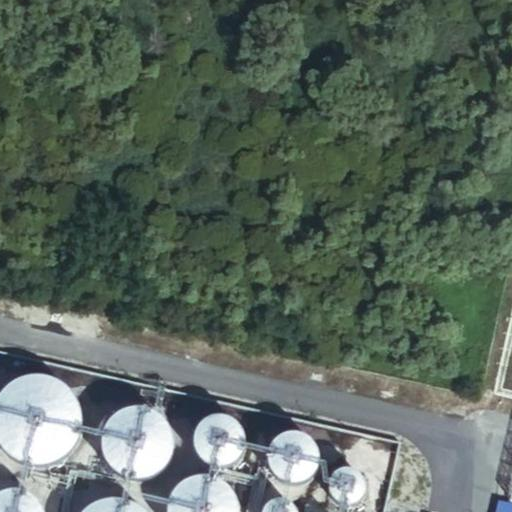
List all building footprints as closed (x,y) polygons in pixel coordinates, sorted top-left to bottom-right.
[(33,466),(47,464),(60,458),(70,448),(77,436),(79,421),(76,407),(69,395),(58,385),(44,380),(30,380),(16,384),(5,392),(0,398),(0,446),(7,455),(19,463),(33,466)] [(145,476),(155,472),(162,464),(167,455),(169,444),(167,433),(161,423),(152,416),(142,412),(131,412),(121,416),(112,422),(106,431),(103,441),(104,452),(108,462),(115,470),(124,475),(134,478),(145,476)] [(231,464),(237,458),(241,451),(242,444),(241,436),(237,429),(231,423),(223,420),(215,420),(208,422),(201,426),(196,432),(194,440),(194,448),(196,455),(201,461),(208,466),(216,468),(224,467),(231,464)] [(297,483),(305,480),(311,474),(314,467),(315,460),(314,453),(311,446),(306,441),(300,438),(293,436),(285,437),(278,441),(272,446),(268,454),(268,462),(270,470),(274,476),(281,481),(289,483),(297,483)] [(338,506),(344,507),(350,507),(355,504),(360,500),(362,495),(363,489),(362,483),(359,478),(355,474),(350,471),(344,471),(338,473),(333,476),(329,481),(327,486),(327,492),(329,498),(333,503),(338,506)] [(236,511),(237,511),(235,500),(229,491),(221,484),(211,480),(200,479),(189,482),(179,489),(173,498),(169,509),(169,511),(236,511)] [(0,511),(40,511),(40,510),(35,502),(26,496),(17,492),(6,493),(0,494),(0,511)] [(294,511),(293,509),(288,505),(283,503),(277,502),(271,504),(266,507),(262,511),(294,511)] [(511,511),(511,506),(499,503),(496,511),(511,511)]
